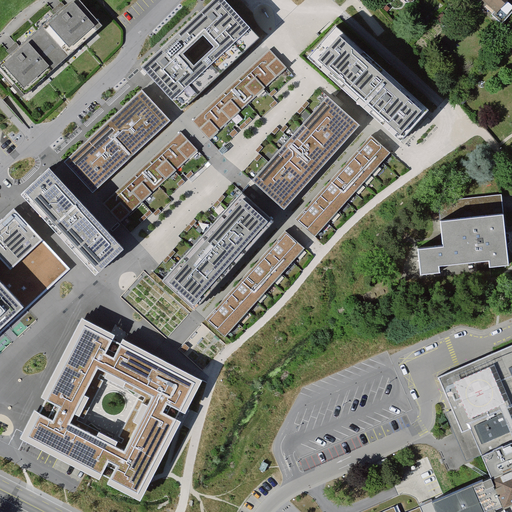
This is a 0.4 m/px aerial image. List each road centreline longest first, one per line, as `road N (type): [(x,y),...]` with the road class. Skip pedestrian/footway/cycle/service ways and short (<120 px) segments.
road 1 (residential): [(0,169),(45,137),(174,0)]
road 2 (residential): [(418,367),(428,412),(420,428),(307,479),(263,511)]
